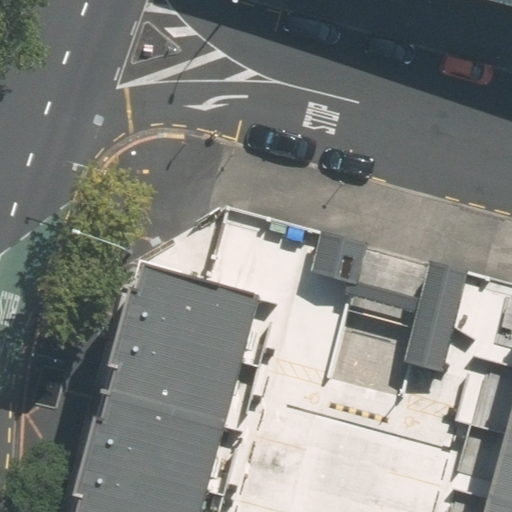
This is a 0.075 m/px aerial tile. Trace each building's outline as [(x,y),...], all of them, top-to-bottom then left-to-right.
[(256,355),(274,290),(212,273),(155,258),(137,323),(256,355)] [(238,420),(256,355),(137,323),(119,388),(238,420)] [(220,485),(238,420),(119,388),(101,453),(220,485)] [(511,511),(511,445),(493,511),(511,511)] [(212,511),(220,485),(101,453),(85,511),(212,511)]
